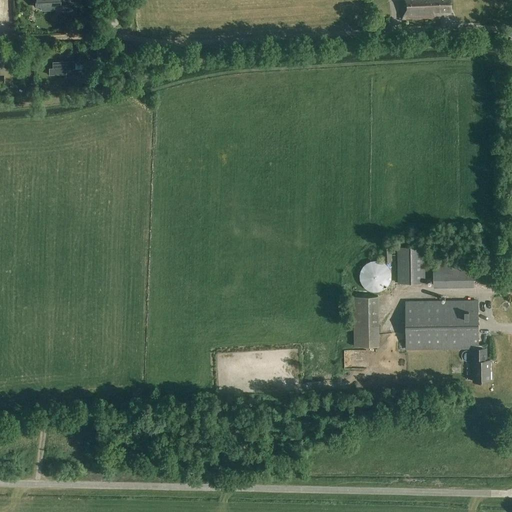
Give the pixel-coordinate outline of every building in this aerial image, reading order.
[(35,0),(35,5),(39,5),(42,11),(53,10),(55,5),(60,4),(60,0),(59,0),(35,0)] [(402,0),(403,19),(435,19),(434,12),(452,11),(451,0),(402,0)] [(11,82),(11,60),(0,60),(0,72),(5,73),(5,82),(11,82)] [(52,68),(48,68),(49,75),(66,75),(66,69),(73,69),(73,61),(52,62),(52,68)] [(391,261),(391,246),(382,247),(382,262),(391,261)] [(397,283),(425,283),(424,246),(397,247),(397,283)] [(360,274),(360,276),(360,279),(361,282),(362,284),(364,286),(366,288),(368,289),(370,291),(373,291),(376,291),(378,291),(381,291),(383,289),(386,288),(387,286),(389,284),(390,281),(391,279),(391,276),(391,274),(390,271),(390,270),(390,269),(389,269),(389,268),(389,267),(388,267),(388,266),(387,266),(387,265),(386,265),(386,264),(385,264),(385,263),(384,263),(383,262),(382,262),(381,261),(380,261),(377,260),(375,260),(372,261),(370,262),(367,263),(365,264),(363,266),(362,269),(361,271),(360,274)] [(473,262),(433,262),(434,287),(473,286),(473,262)] [(378,296),(353,296),(354,345),(379,345),(378,296)] [(473,381),(490,381),(490,360),(483,360),(483,345),(478,345),(478,301),(407,302),(407,349),(474,348),(474,361),(473,361),(473,381)]
